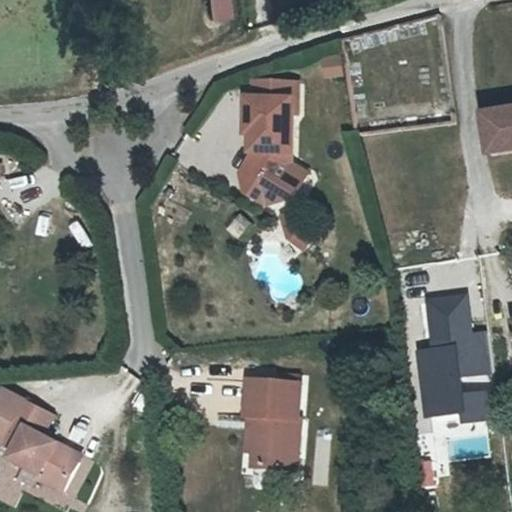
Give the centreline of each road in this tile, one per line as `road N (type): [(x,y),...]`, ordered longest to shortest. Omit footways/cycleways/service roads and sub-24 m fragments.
road 1 (unclassified): [(201,78),(442,0)]
road 2 (residential): [(485,225),(451,0)]
road 3 (residential): [(150,377),(132,185)]
road 4 (unclassified): [(31,135),(201,78)]
road 5 (residential): [(132,185),(201,78)]
